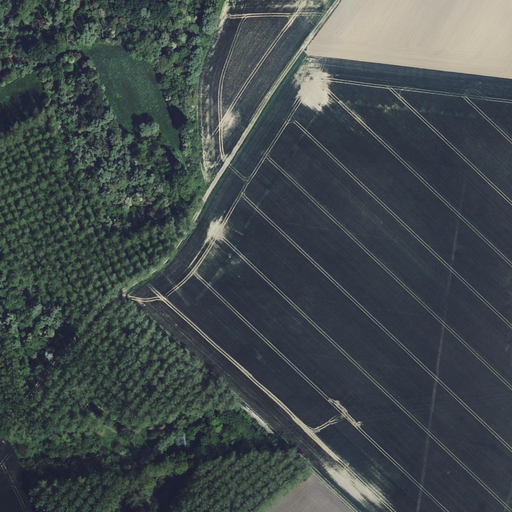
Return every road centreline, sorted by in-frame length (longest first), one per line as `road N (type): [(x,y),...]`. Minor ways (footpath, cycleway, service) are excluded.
road 1 (track): [(337,0),(173,247),(107,304),(0,439)]
road 2 (track): [(355,511),(121,295)]
